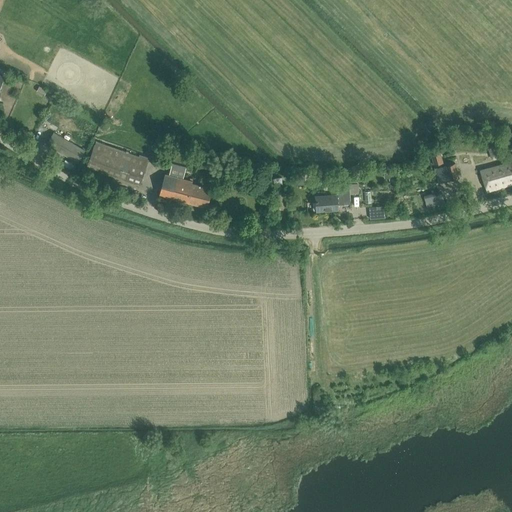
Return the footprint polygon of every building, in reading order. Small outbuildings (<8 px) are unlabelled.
[(84,151),(53,133),(46,145),(77,163),(84,151)] [(139,185),(148,160),(96,142),(87,167),(139,185)] [(165,144),(156,142),(153,154),(162,156),(165,144)] [(497,150),(499,163),(508,161),(506,148),(497,150)] [(439,151),(431,153),(434,166),(443,163),(439,151)] [(511,161),(480,170),(486,192),(511,184),(511,161)] [(192,181),(192,179),(190,178),(189,181),(183,179),(185,172),(186,167),(172,163),(170,168),(169,175),(165,174),(159,194),(206,207),(211,189),(191,184),(192,181)] [(439,184),(459,178),(455,163),(435,168),(439,184)] [(296,172),(296,184),(305,184),(304,172),(296,172)] [(338,205),(349,204),(348,194),(359,194),(358,184),(348,184),(336,185),(337,195),(315,197),(316,212),(338,210),(338,205)]
